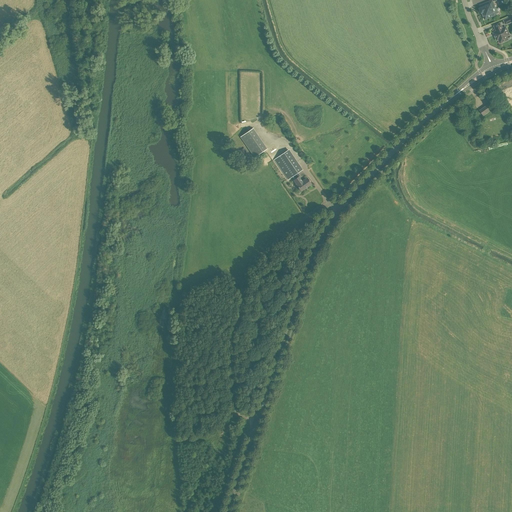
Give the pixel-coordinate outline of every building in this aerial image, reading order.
[(495,15),(493,13),(494,13),(492,9),(495,8),(492,1),(481,5),(482,8),(480,9),(481,13),(482,13),(483,17),(485,19),(495,15)] [(505,25),(511,22),(511,17),(511,16),(503,20),(505,25)] [(502,29),(500,24),(495,27),(497,32),(494,33),(495,35),(495,36),(494,36),(494,37),(495,37),(495,38),(496,38),(497,40),(499,40),(500,43),(508,40),(506,36),(509,35),(506,28),(502,29)] [(483,115),(491,109),(488,105),(480,111),(483,115)] [(267,149),(253,129),(241,137),(255,157),(267,149)] [(245,148),(240,151),(248,162),(253,159),(245,148)] [(288,179),(302,170),(288,150),(274,159),(288,179)] [(302,182),(298,176),(294,179),(297,183),(296,184),(300,191),(311,184),(307,178),(302,182)]
